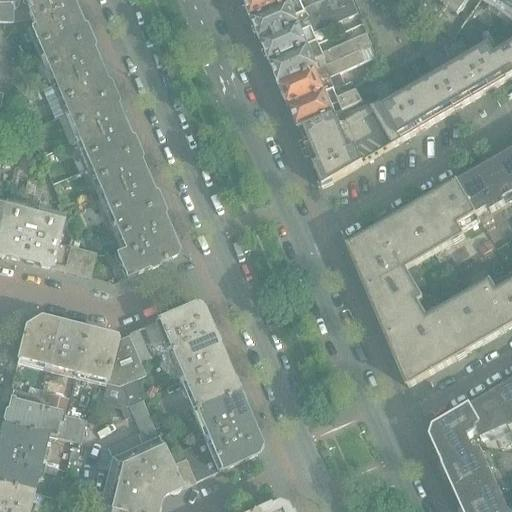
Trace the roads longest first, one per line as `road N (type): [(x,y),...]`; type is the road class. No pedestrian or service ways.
road 1 (tertiary): [(115,0),(232,263)]
road 2 (tertiary): [(309,233),(202,0)]
road 3 (residential): [(232,263),(114,313),(7,287)]
road 4 (residential): [(309,233),(511,113)]
road 5 (tertiary): [(232,263),(314,463)]
road 6 (tertiary): [(388,424),(309,233)]
road 7 (residential): [(511,354),(388,424)]
road 8 (residential): [(202,511),(314,463)]
